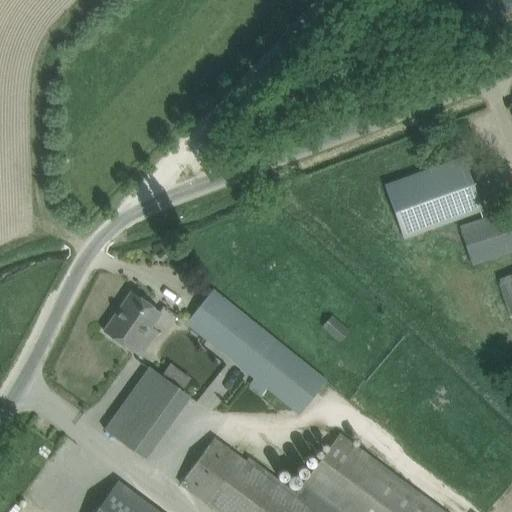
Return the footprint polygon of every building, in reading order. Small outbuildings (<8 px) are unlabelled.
[(481,25),(511,8),(511,0),(485,0),(471,8),(481,25)] [(383,63),(405,52),(397,36),(375,46),(383,63)] [(404,238),(481,210),(462,157),(385,185),(404,238)] [(472,265),(511,251),(511,209),(460,227),(472,265)] [(511,313),(511,275),(499,281),(511,313)] [(213,291),(187,323),(202,336),(255,377),(249,385),(261,395),(267,387),(300,414),(326,381),(326,380),(327,380),(228,303),(213,291)] [(140,356),(151,341),(144,336),(161,312),(131,292),(104,331),(140,356)] [(341,342),(351,331),(335,316),(325,328),(341,342)] [(191,378),(170,363),(162,377),(149,368),(104,430),(121,442),(145,460),(191,396),(183,389),(191,378)] [(215,438),(180,484),(218,511),(441,511),(340,435),(303,484),(296,492),(249,457),(246,461),(215,438)] [(158,511),(117,481),(94,511),(158,511)]
